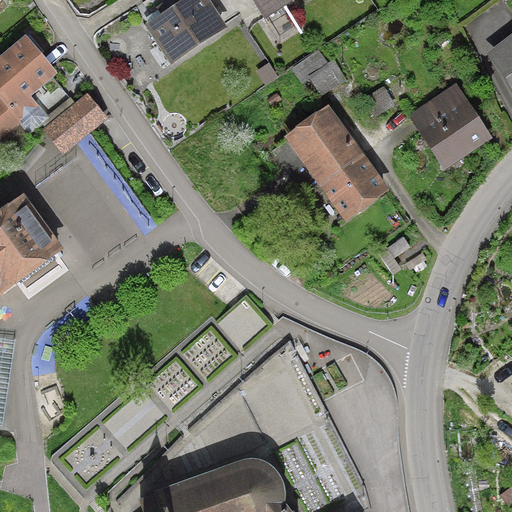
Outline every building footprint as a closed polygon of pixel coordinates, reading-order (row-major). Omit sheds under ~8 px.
[(189,0),(185,3),(183,0),(172,0),(159,9),(164,17),(150,26),(173,59),(221,27),(202,0),(189,0)] [(289,0),(255,0),(265,16),(289,0)] [(58,72),(25,34),(0,55),(0,135),(1,140),(22,122),(19,119),(39,105),(31,95),(58,72)] [(511,37),(493,52),(504,66),(501,68),(511,83),(511,37)] [(330,67),(317,51),(304,61),(325,92),(344,80),(334,64),(330,67)] [(392,105),(382,89),(365,100),(375,116),(392,105)] [(108,118),(87,93),(43,130),(63,153),(108,118)] [(486,139),(462,103),(423,129),(442,158),(455,149),(460,157),(486,139)] [(0,157),(49,116),(39,105),(19,119),(22,122),(1,140),(0,135),(0,157)] [(360,158),(327,111),(290,138),(323,184),(360,158)] [(26,173),(45,149),(37,143),(18,166),(26,173)] [(346,216),(383,190),(360,158),(323,184),(346,216)] [(0,293),(63,248),(24,194),(0,211),(0,293)] [(410,247),(403,238),(388,248),(394,257),(410,247)] [(0,424),(3,425),(15,339),(0,336),(0,424)] [(154,494),(139,499),(143,511),(293,511),(285,502),(286,494),(285,486),(282,477),(277,469),(271,464),(264,460),(253,458),(244,459),(153,491),(154,494)]
